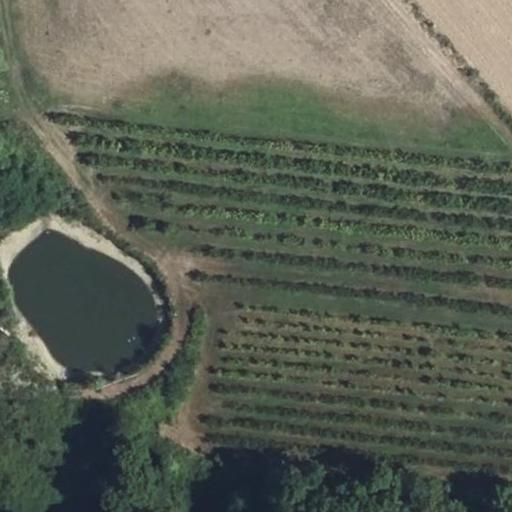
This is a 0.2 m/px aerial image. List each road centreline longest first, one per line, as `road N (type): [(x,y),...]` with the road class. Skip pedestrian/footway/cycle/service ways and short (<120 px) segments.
road 1 (track): [(200,450),(191,429),(211,336),(196,294),(121,227),(55,144),(24,97),(0,35)]
road 2 (track): [(511,143),(388,0)]
